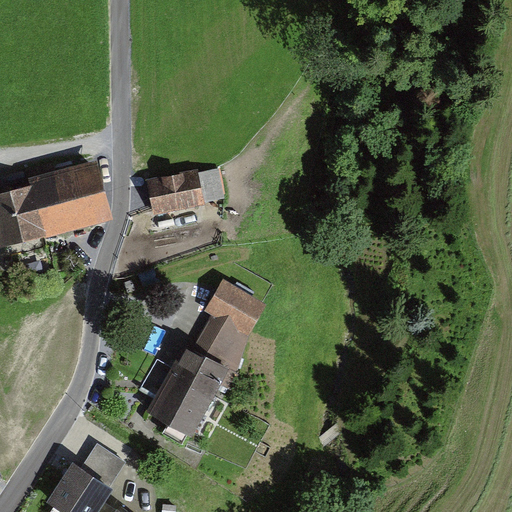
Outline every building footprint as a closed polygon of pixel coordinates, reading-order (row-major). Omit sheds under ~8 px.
[(0,239),(111,208),(98,160),(0,187),(0,239)] [(151,176),(158,212),(228,199),(222,164),(151,176)] [(262,298),(224,277),(205,310),(244,331),(262,298)] [(229,368),(181,344),(149,405),(198,430),(229,368)] [(81,465),(69,458),(43,503),(58,511),(93,511),(125,460),(95,442),(81,465)]
